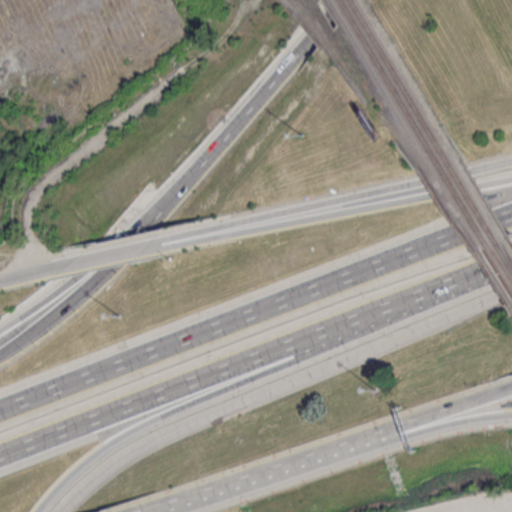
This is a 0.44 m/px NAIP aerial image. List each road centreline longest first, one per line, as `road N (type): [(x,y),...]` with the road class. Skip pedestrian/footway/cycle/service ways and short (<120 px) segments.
road 1 (motorway): [(0,455),(484,271)]
road 2 (motorway): [(32,511),(83,461),(147,421),(401,316),(470,275)]
road 3 (motorway): [(458,235),(0,410)]
road 4 (motorway): [(340,0),(149,219)]
road 5 (secondary): [(231,406),(498,296)]
road 6 (motorway): [(433,195),(163,245)]
road 7 (residential): [(30,276),(23,217),(32,198),(180,76)]
road 8 (secondary): [(424,181),(163,245)]
road 9 (motorway): [(304,463),(511,396)]
road 10 (motorway): [(304,463),(511,418)]
road 11 (secondary): [(59,511),(111,463),(231,406)]
road 12 (motorway): [(149,219),(95,280),(0,350)]
road 13 (motorway): [(149,219),(0,324)]
road 14 (motorway): [(146,511),(304,463)]
